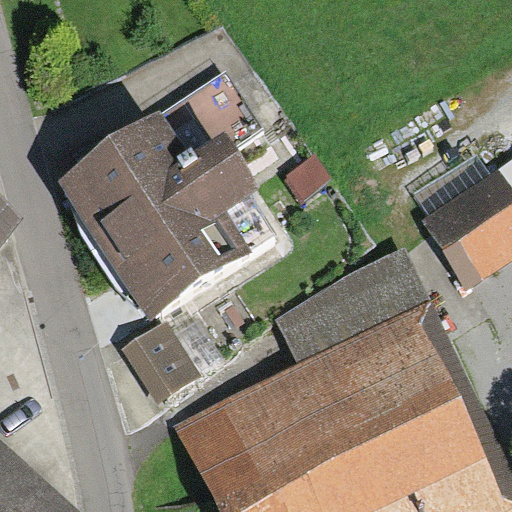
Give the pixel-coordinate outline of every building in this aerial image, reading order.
[(163,132),(62,196),(152,333),(252,270),(249,266),(283,244),(234,159),(269,137),(232,78),(160,126),(163,132)] [(511,171),(430,223),(471,296),(511,268),(511,171)] [(0,260),(24,233),(0,211),(0,260)] [(300,374),(178,435),(214,511),(511,511),(511,474),(408,258),(275,328),(300,374)] [(173,330),(125,357),(157,409),(202,381),(173,330)] [(0,511),(69,511),(0,448),(0,511)]
